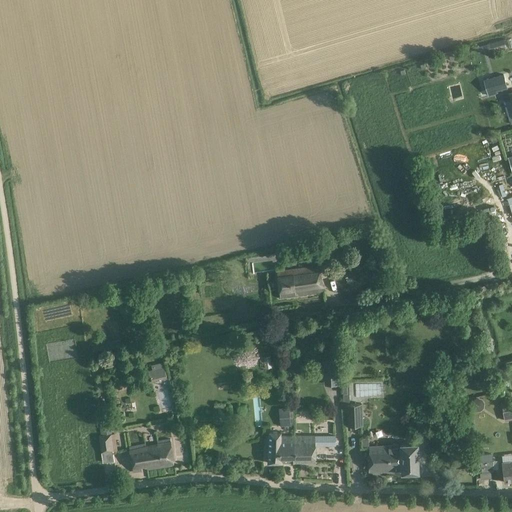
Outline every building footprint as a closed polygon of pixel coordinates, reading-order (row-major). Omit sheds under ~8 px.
[(491,43),(493,52),(506,48),(503,39),(491,43)] [(503,74),(483,80),(486,90),(488,96),(496,94),(496,92),(507,89),(503,74)] [(329,256),(327,242),(298,246),(300,259),(307,258),(307,259),(314,258),(315,260),(320,259),(320,258),(327,257),(327,256),(329,256)] [(279,298),(324,292),(318,265),(276,272),(279,298)] [(340,385),(338,360),(323,361),(324,386),(340,385)] [(167,379),(163,363),(151,366),(152,370),(149,371),(152,383),(167,379)] [(286,382),(286,376),(280,377),(280,382),(277,383),(278,390),(285,389),(284,382),(286,382)] [(349,404),(349,381),(342,381),(343,400),(341,401),(342,409),(343,409),(343,410),(345,410),(346,427),(363,426),(363,404),(349,404)] [(471,406),(473,410),(477,412),(481,411),(483,408),(484,404),(482,400),(479,398),(474,399),(471,402),(471,406)] [(511,409),(508,410),(507,404),(506,401),(501,402),(504,421),(511,419),(511,409)] [(294,408),(278,408),(279,426),(294,425),(294,408)] [(112,434),(111,426),(100,427),(104,453),(113,452),(113,453),(118,452),(115,433),(112,434)] [(282,462),(295,462),(294,436),(281,436),(281,432),(269,432),(268,463),(282,463),(282,462)] [(335,436),(294,436),(295,462),(315,461),(315,444),(327,444),(327,445),(336,445),(335,436)] [(174,465),(169,440),(156,443),(156,445),(145,447),(144,444),(129,447),(133,472),(142,471),(141,467),(147,466),(147,470),(174,465)] [(419,473),(418,444),(400,444),(369,446),(368,472),(401,471),(401,473),(419,473)] [(511,481),(511,460),(502,462),(505,482),(511,481)]
